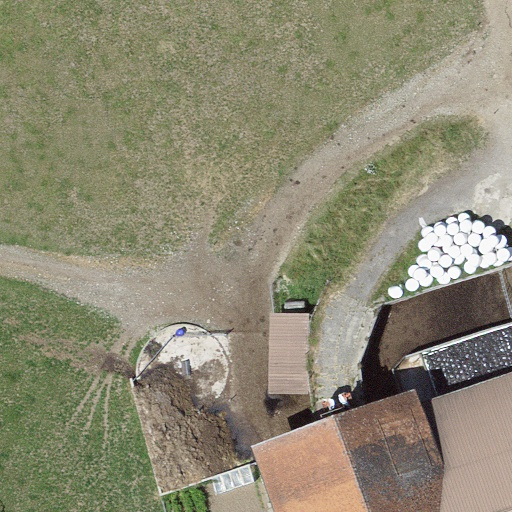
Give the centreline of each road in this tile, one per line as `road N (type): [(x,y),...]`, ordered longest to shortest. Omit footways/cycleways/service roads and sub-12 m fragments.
road 1 (track): [(0,270),(232,319),(511,199)]
road 2 (track): [(487,0),(511,129)]
